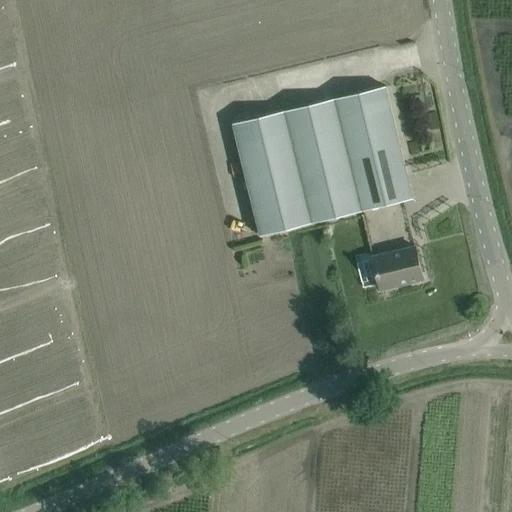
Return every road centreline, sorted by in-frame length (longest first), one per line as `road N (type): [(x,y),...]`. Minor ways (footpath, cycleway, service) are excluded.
road 1 (unclassified): [(33,511),(256,413),(472,347)]
road 2 (unclassified): [(511,305),(456,106),(439,0)]
